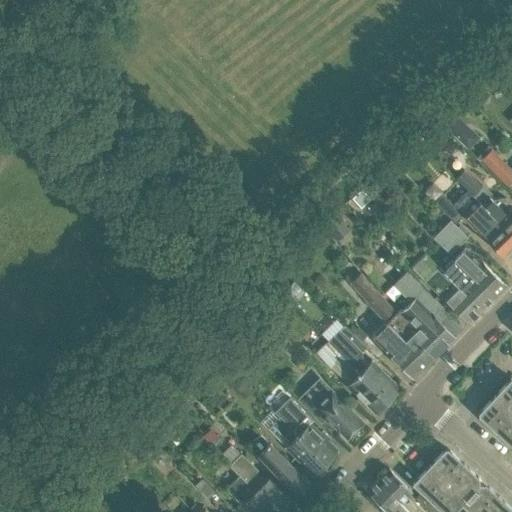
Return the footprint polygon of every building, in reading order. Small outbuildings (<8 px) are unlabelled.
[(489,95),(480,89),(473,99),(481,105),(489,95)] [(480,137),(452,110),(440,122),(468,149),(480,137)] [(437,122),(423,135),(431,144),(445,131),(437,122)] [(511,169),(491,148),(481,158),(508,185),(511,181),(511,169)] [(396,158),(394,160),(404,171),(412,162),(403,152),(396,158)] [(511,203),(504,196),(493,199),(481,187),(482,186),(464,168),(455,178),(466,189),(469,192),(472,195),(472,194),(473,194),(476,197),(479,200),(482,203),(511,232),(511,203)] [(383,209),(394,199),(375,179),(364,189),(383,209)] [(511,232),(482,203),(479,200),(476,197),(473,194),(472,194),(472,195),(469,192),(466,189),(452,202),(464,214),(463,215),(506,258),(508,256),(511,257),(511,255),(511,232)] [(463,215),(464,214),(452,202),(443,194),(435,202),(456,222),(463,215)] [(337,240),(350,229),(341,219),(352,210),(346,203),(335,213),(337,214),(324,225),(337,240)] [(451,253),(467,236),(450,219),(434,236),(451,253)] [(466,254),(463,251),(457,257),(455,258),(494,298),(506,286),(505,285),(483,263),(482,265),(473,257),(468,252),(466,254)] [(412,267),(426,281),(446,301),(469,323),(482,310),(459,287),(445,272),(443,271),(440,267),(425,253),(412,267)] [(459,287),(482,310),(494,298),(455,258),(453,257),(447,263),(449,265),(443,271),(445,272),(459,287)] [(383,319),(395,309),(361,271),(350,281),(383,319)] [(463,328),(420,284),(408,271),(394,284),(407,297),(403,302),(407,306),(402,311),(401,310),(388,322),(406,340),(430,362),(455,337),(455,336),(463,328)] [(406,340),(388,322),(386,320),(374,332),(376,334),(373,338),(414,378),(430,362),(406,340)] [(389,399),(389,397),(392,397),(395,393),(396,390),(398,390),(400,389),(372,361),(368,365),(361,359),(362,351),(367,346),(341,322),(326,337),(389,399)] [(362,340),(368,334),(358,325),(352,332),(362,340)] [(272,346),(252,327),(240,339),(259,358),(272,346)] [(378,410),(378,408),(380,408),(385,404),(385,401),(387,401),(389,399),(326,337),(325,338),(328,340),(316,352),(349,384),(376,412),(378,410)] [(255,359),(239,341),(226,354),(242,371),(255,359)] [(233,370),(227,364),(228,363),(219,354),(202,369),(217,385),(224,378),(243,398),(253,388),(234,369),(233,370)] [(496,429),(511,412),(511,376),(480,411),(480,414),(496,429)] [(359,429),(360,426),(363,422),(321,380),(306,394),(348,437),(351,434),(355,433),(359,429)] [(179,404),(189,395),(183,388),(173,397),(179,404)] [(223,407),(229,402),(221,394),(216,399),(223,407)] [(154,417),(168,433),(178,425),(181,428),(190,420),(173,400),(154,417)] [(327,461),(327,458),(329,458),(334,454),(334,452),(336,452),(338,450),(310,422),(306,427),(288,409),(280,416),(326,462),(327,461)] [(511,412),(496,429),(511,443),(511,441),(511,412)] [(316,472),(315,470),(318,470),(322,466),(322,463),(325,463),(326,462),(280,416),(272,424),(277,428),(273,432),(314,474),(316,472)] [(209,441),(201,432),(194,437),(203,446),(209,441)] [(270,444),(261,434),(249,446),(259,456),(262,453),(270,461),(271,460),(277,466),(274,469),(298,493),(309,482),(271,443),(270,444)] [(256,473),(258,471),(231,444),(222,454),(231,463),(229,464),(238,473),(239,472),(241,474),(242,473),(280,511),(291,500),(267,475),(263,480),(256,473)] [(464,463),(448,448),(447,450),(446,448),(413,482),(431,499),(464,463)] [(109,450),(101,458),(108,466),(119,478),(128,471),(109,450)] [(101,483),(95,477),(107,466),(99,458),(80,475),(86,481),(88,483),(89,485),(93,490),(101,483)] [(462,495),(479,477),(464,463),(431,499),(444,511),(453,511),(463,503),(455,496),(459,492),(462,495)] [(425,511),(408,495),(412,491),(390,469),(379,479),(411,511),(425,511)] [(242,473),(241,474),(227,488),(241,502),(246,497),(259,511),(257,511),(278,511),(280,511),(242,473)] [(79,475),(60,493),(78,511),(87,511),(101,499),(79,475)] [(208,497),(214,491),(202,478),(196,484),(208,497)] [(411,511),(379,479),(368,490),(390,511),(391,511),(411,511)] [(486,511),(501,497),(486,483),(469,502),(475,507),(471,511),(471,510),(468,511),(486,511)] [(193,511),(178,496),(169,504),(168,511),(193,511)] [(511,511),(511,508),(501,497),(486,511),(511,511)] [(209,511),(206,509),(204,511),(195,502),(190,507),(195,511),(209,511)]
